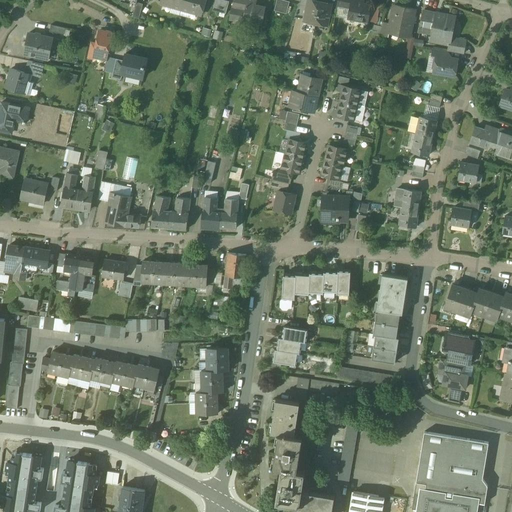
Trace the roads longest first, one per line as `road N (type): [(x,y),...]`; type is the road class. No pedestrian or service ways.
road 1 (residential): [(270,245),(0,224)]
road 2 (residential): [(217,498),(270,245)]
road 3 (residential): [(429,257),(460,103),(500,13)]
road 4 (residential): [(511,428),(442,411),(414,390),(429,257)]
road 5 (residential): [(217,498),(136,452),(28,429)]
road 6 (residential): [(158,349),(41,347),(28,429)]
road 7 (residential): [(429,257),(288,246)]
road 8 (residential): [(288,246),(322,125)]
